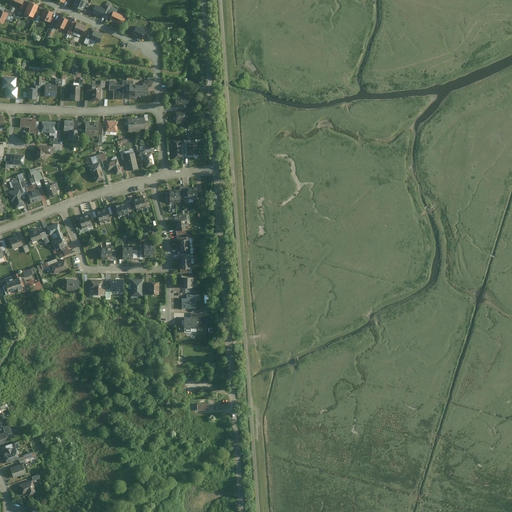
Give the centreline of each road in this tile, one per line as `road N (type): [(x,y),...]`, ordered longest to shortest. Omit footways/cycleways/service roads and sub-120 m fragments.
road 1 (unclassified): [(242,511),(215,169)]
road 2 (residential): [(44,0),(150,49),(158,107)]
road 3 (unclassified): [(215,169),(203,0)]
road 4 (residential): [(62,206),(83,268),(168,269)]
road 5 (residential): [(158,107),(12,108)]
